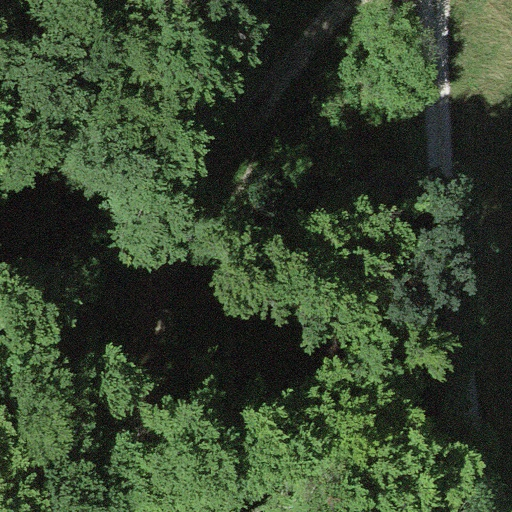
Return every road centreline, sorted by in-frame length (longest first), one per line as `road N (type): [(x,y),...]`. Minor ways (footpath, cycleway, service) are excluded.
road 1 (track): [(348,0),(189,223),(151,314),(135,393),(127,511)]
road 2 (track): [(483,511),(436,0)]
